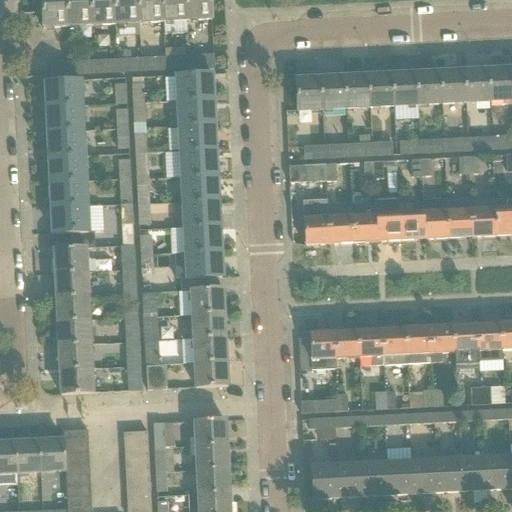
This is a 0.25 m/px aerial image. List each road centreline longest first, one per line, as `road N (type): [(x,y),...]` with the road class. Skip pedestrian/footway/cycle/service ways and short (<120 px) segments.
road 1 (residential): [(280,511),(254,56),(273,35)]
road 2 (residential): [(511,22),(273,35)]
road 3 (residential): [(0,394),(10,381),(0,162)]
